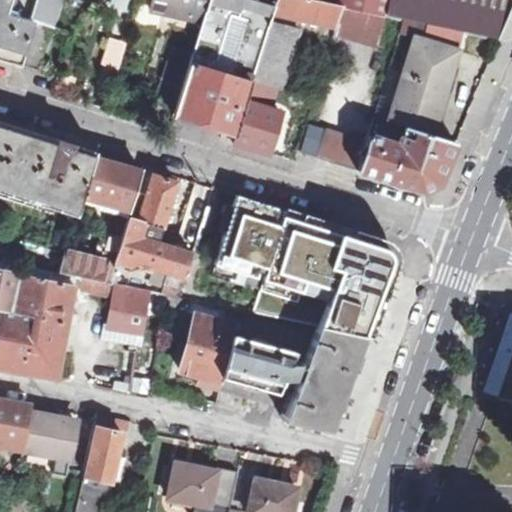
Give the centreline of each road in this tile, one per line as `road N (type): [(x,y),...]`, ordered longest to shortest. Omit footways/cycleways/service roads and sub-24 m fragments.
road 1 (unclassified): [(0,96),(468,239)]
road 2 (tertiary): [(377,511),(468,239)]
